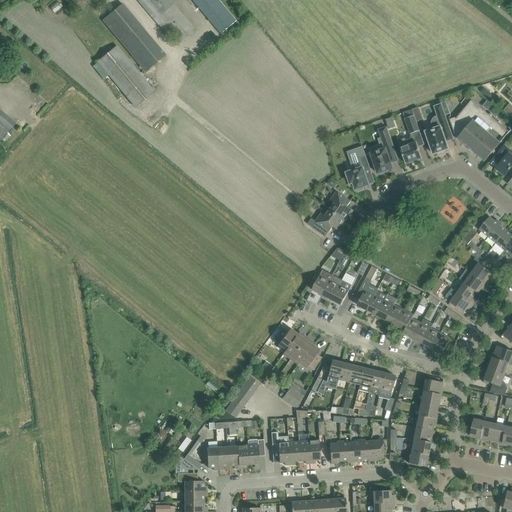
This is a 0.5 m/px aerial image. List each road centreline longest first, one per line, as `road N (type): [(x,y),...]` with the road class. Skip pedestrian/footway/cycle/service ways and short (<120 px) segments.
road 1 (residential): [(423,495),(389,472),(238,484),(224,497),(224,511)]
road 2 (residential): [(462,371),(376,349),(286,307)]
road 3 (residential): [(511,209),(477,182),(435,173),(393,189),(370,212)]
